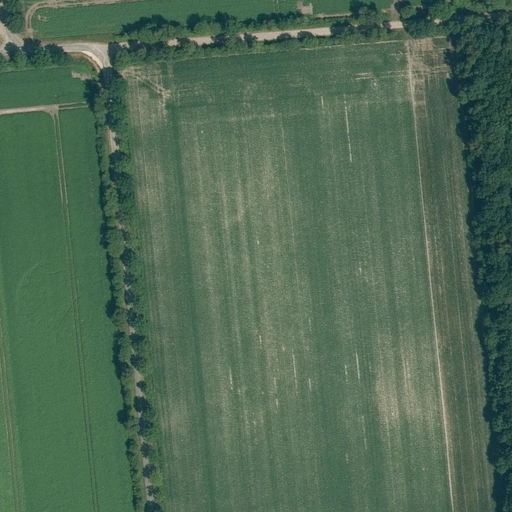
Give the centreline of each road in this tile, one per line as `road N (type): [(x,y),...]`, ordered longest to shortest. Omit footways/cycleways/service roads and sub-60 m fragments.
road 1 (unclassified): [(151,511),(106,51),(13,51)]
road 2 (track): [(106,51),(511,11)]
